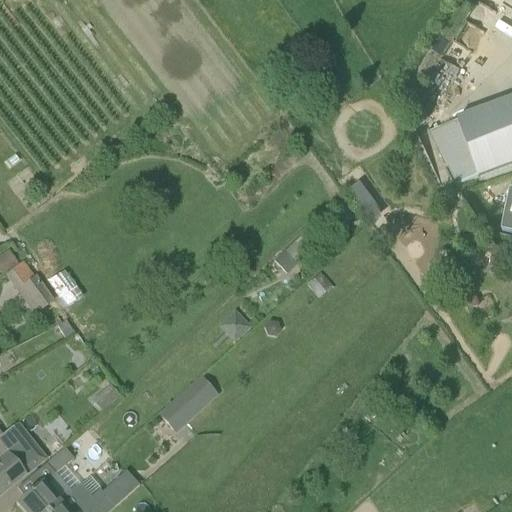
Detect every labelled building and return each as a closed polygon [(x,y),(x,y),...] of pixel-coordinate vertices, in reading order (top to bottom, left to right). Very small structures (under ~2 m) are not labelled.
[(511,99),(458,120),(479,177),(511,165),(511,99)] [(511,233),(511,190),(510,190),(502,231),(511,233)] [(17,265),(7,251),(0,256),(0,274),(1,276),(17,265)] [(294,263),(284,253),(273,263),(285,276),(296,265),(294,263)] [(23,264),(4,277),(33,318),(54,303),(35,277),(33,278),(23,264)] [(81,296),(65,271),(47,283),(64,307),(81,296)] [(319,274),(305,286),(317,300),(324,294),(325,296),(332,290),(319,274)] [(73,334),(66,322),(56,328),(64,340),(73,334)] [(274,338),(280,332),(277,324),(269,323),(264,329),(267,336),(274,338)] [(153,423),(169,441),(215,399),(199,381),(153,423)] [(0,496),(42,462),(42,461),(45,459),(17,425),(1,437),(0,437),(0,460),(1,462),(0,463),(0,496)] [(16,506),(21,511),(51,511),(71,495),(69,494),(54,475),(72,460),(64,450),(46,466),(53,475),(41,484),(16,506)] [(71,495),(51,511),(108,511),(137,486),(124,472),(92,501),(79,486),(69,494),(71,495)]
